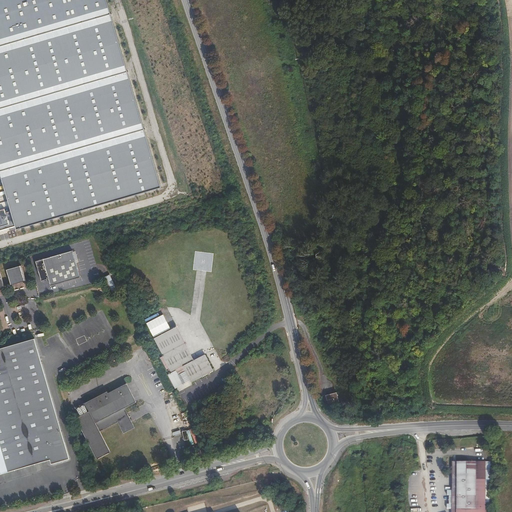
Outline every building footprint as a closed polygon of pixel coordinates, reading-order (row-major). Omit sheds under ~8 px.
[(161,187),(107,0),(0,0),(0,171),(11,211),(6,213),(4,209),(0,210),(0,231),(16,226),(17,230),(161,187)] [(72,250),(36,261),(41,281),(49,279),(51,286),(80,277),(72,250)] [(22,265),(6,269),(11,285),(26,280),(22,265)] [(109,274),(104,277),(112,293),(118,291),(109,274)] [(163,355),(171,371),(171,372),(183,366),(191,383),(214,371),(205,355),(194,360),(176,326),(154,338),(163,355)] [(0,469),(44,457),(46,461),(50,459),(51,464),(70,458),(35,337),(0,347),(0,469)] [(169,372),(171,371),(163,355),(159,357),(166,369),(168,369),(169,372)] [(76,418),(97,459),(111,451),(100,431),(118,422),(124,433),(135,427),(125,408),(136,402),(126,383),(108,393),(107,391),(85,403),(89,411),(76,418)] [(336,393),(326,396),(327,401),(334,399),(335,403),(339,402),(336,393)] [(0,469),(0,473),(46,461),(44,457),(0,469)] [(485,511),(487,461),(455,460),(454,474),(453,473),(453,488),(448,488),(448,493),(450,493),(450,502),(448,502),(447,507),(453,507),(452,511),(485,511)]
